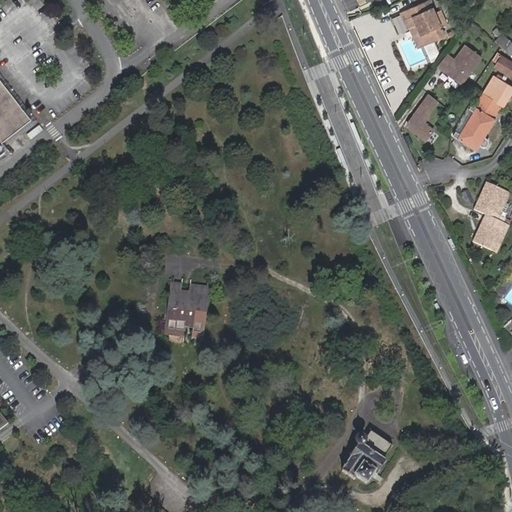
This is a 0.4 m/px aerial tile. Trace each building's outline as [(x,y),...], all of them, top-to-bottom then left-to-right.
[(430,0),(401,13),(409,29),(418,25),(425,44),(426,46),(444,37),(441,30),(434,14),(432,9),(434,8),(430,0)] [(440,12),(434,14),(441,30),(447,27),(440,12)] [(425,44),(418,25),(409,29),(416,48),(425,44)] [(491,45),(511,57),(511,44),(498,35),(491,45)] [(439,65),(463,83),(482,55),(466,44),(456,59),(447,53),(439,65)] [(511,63),(502,57),(495,67),(510,76),(511,73),(511,63)] [(0,147),(35,120),(0,76),(0,147)] [(511,93),(511,88),(495,77),(474,108),(492,119),(500,106),(503,108),(511,93)] [(438,102),(429,95),(408,124),(411,129),(427,141),(434,130),(425,123),(429,117),(428,116),(438,102)] [(484,137),(494,120),(492,119),(474,108),(472,106),(469,109),(473,112),(459,134),(455,131),(453,135),(475,150),(478,146),(482,148),(485,147),(488,143),(487,139),(484,137)] [(44,124),(33,133),(36,138),(47,129),(44,124)] [(481,216),(494,222),(508,196),(484,184),(470,210),(481,216)] [(494,222),(481,216),(467,242),(492,255),(505,228),(494,222)] [(207,291),(189,290),(188,295),(181,294),(181,286),(173,285),(170,306),(173,307),(173,310),(170,309),(167,335),(184,337),(185,327),(185,324),(194,324),(193,328),(192,338),(201,339),(204,314),(200,313),(200,310),(204,311),(207,291)] [(501,297),(497,303),(503,307),(507,301),(501,297)] [(0,429),(12,421),(0,405),(0,429)] [(357,444),(349,457),(350,458),(342,471),(355,478),(356,476),(368,483),(369,483),(375,474),(379,476),(387,462),(383,459),(392,445),(371,433),(367,439),(367,438),(366,438),(365,437),(364,437),(363,437),(362,436),(361,436),(359,437),(358,438),(358,439),(357,440),(356,441),(356,442),(357,443),(357,444)] [(163,511),(145,495),(133,508),(137,511),(163,511)]
